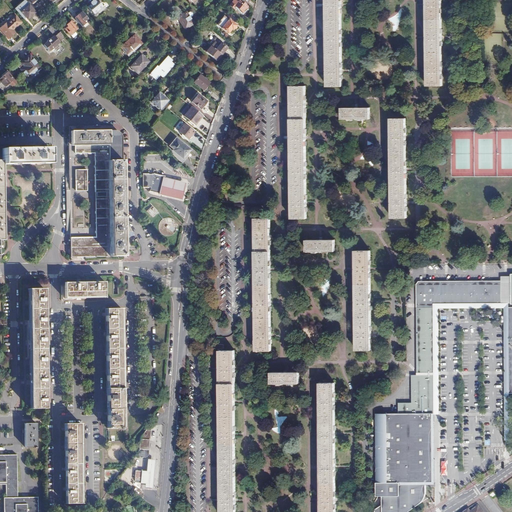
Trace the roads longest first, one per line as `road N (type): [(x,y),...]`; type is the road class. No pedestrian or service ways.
road 1 (secondary): [(163,511),(178,335)]
road 2 (residential): [(144,268),(133,135),(121,117)]
road 3 (secondary): [(194,216),(235,89)]
road 4 (residential): [(138,13),(235,89)]
